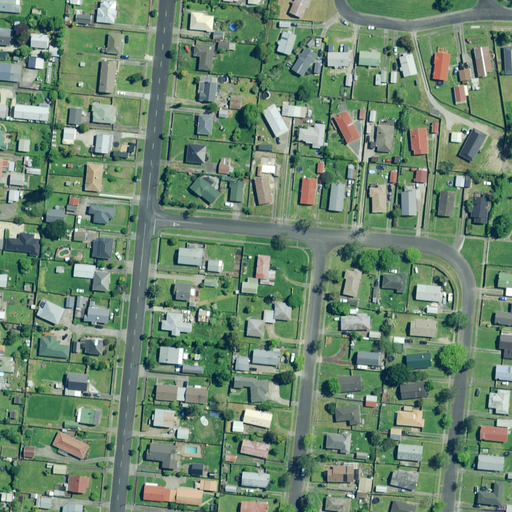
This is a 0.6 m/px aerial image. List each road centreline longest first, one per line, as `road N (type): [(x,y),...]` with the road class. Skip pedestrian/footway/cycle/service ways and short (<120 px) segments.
road 1 (residential): [(321,234),(425,243),(462,269),(468,294),(446,511)]
road 2 (residential): [(116,511),(145,217)]
road 3 (residential): [(293,511),(321,234)]
road 4 (residential): [(145,217),(166,0)]
road 5 (residential): [(145,217),(321,234)]
road 6 (residential): [(489,12),(395,24),(351,17),(337,0)]
